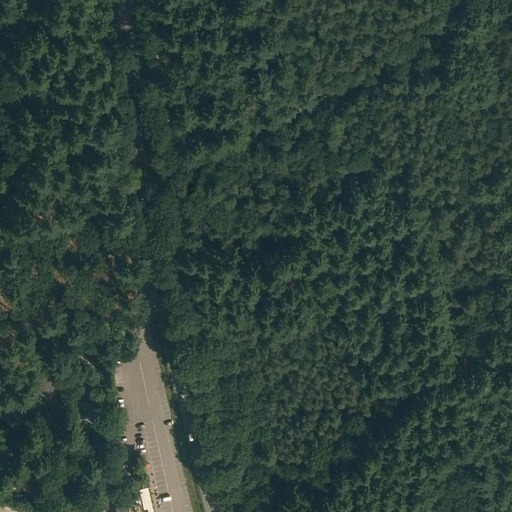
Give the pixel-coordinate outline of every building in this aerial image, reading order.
[(78,351),(91,352),(92,335),(92,332),(88,332),(88,335),(79,334),(78,351)] [(41,374),(35,391),(48,396),(52,386),(54,387),(56,384),(53,383),(55,379),(48,377),(49,373),(45,371),(43,375),(41,374)] [(1,407),(9,423),(17,419),(18,422),(25,418),(15,399),(8,403),(8,402),(7,402),(8,403),(1,407)] [(93,408),(93,402),(78,403),(79,417),(86,416),(93,423),(101,422),(100,408),(93,408)] [(46,427),(54,432),(61,419),(52,414),(46,427)] [(61,480),(65,476),(76,489),(84,482),(71,466),(58,476),(61,480)] [(13,488),(23,485),(25,492),(35,489),(29,472),(10,479),(13,488)] [(129,511),(125,496),(59,511),(129,511)]
